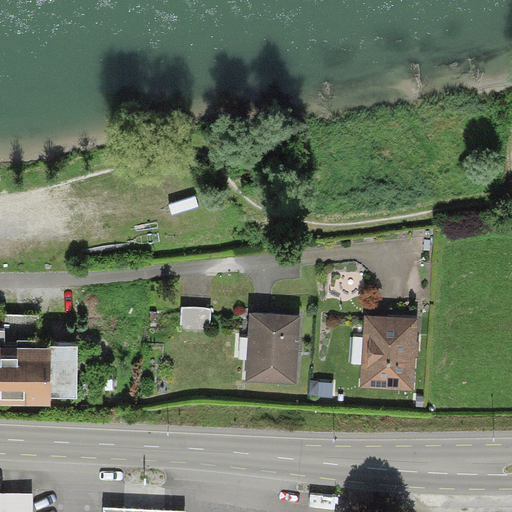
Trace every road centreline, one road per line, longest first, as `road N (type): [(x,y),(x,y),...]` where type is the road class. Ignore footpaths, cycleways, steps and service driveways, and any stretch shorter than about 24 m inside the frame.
road 1 (primary): [(0,438),(327,461),(511,463)]
road 2 (residential): [(0,281),(388,249)]
